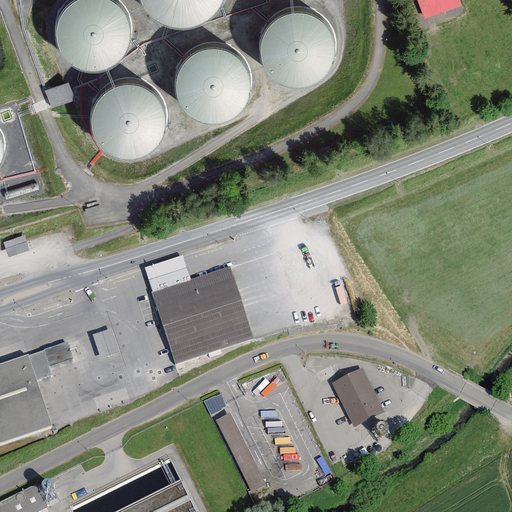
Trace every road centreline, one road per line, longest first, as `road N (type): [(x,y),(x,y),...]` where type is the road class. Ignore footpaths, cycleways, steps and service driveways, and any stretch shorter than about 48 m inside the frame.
road 1 (unclassified): [(511,415),(372,345),(294,344),(0,485)]
road 2 (secondary): [(73,276),(358,185),(511,123)]
